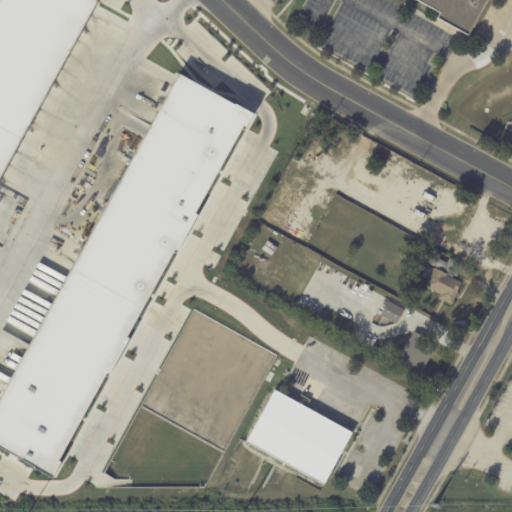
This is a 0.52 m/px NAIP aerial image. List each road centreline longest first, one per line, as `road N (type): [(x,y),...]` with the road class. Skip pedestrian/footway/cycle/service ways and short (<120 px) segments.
road 1 (residential): [(223,0),(329,90),(511,189)]
road 2 (secondary): [(412,511),(511,332)]
